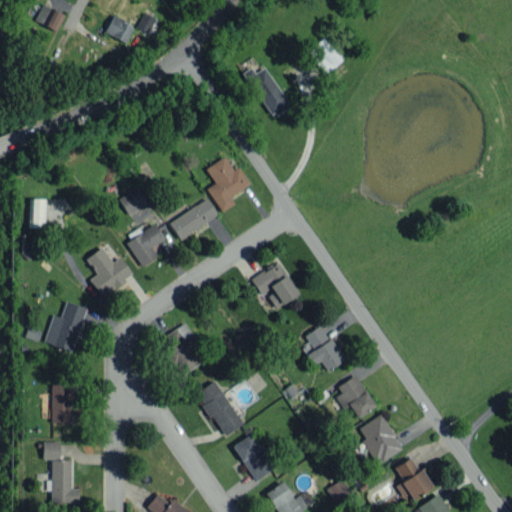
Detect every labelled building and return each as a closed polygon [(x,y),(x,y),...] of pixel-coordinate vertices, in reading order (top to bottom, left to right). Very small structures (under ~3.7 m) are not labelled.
[(55,30),(63,14),(41,3),(33,20),(55,30)] [(135,27),(148,32),(154,17),(142,12),(135,27)] [(103,32),(125,42),(133,25),(111,15),(103,32)] [(304,51),(324,73),(340,59),(321,37),(304,51)] [(249,67),(242,72),(270,116),(288,105),(263,66),(253,73),(249,67)] [(204,167),(213,183),(206,187),(220,211),(233,203),(229,196),(248,184),(237,166),(231,169),(223,156),(204,167)] [(146,202),(136,186),(117,198),(127,214),(146,202)] [(216,213),(205,197),(167,222),(178,239),(216,213)] [(43,198),(27,198),(26,227),(43,227),(43,198)] [(150,246),(163,238),(153,222),(124,241),(140,266),(156,256),(150,246)] [(100,296),(131,275),(118,256),(110,261),(100,246),(84,258),(95,273),(88,278),(100,296)] [(250,278),(272,310),(298,292),(277,260),(250,278)] [(43,343),(72,350),(83,306),(63,301),(60,316),(50,313),(43,343)] [(179,375),(199,362),(191,349),(198,345),(183,322),(157,339),(179,375)] [(303,334),(312,349),(305,353),(312,364),(318,360),(324,370),(341,360),(320,324),(303,334)] [(335,385),(339,392),(334,395),(342,409),(348,405),(356,417),(374,406),(354,374),(335,385)] [(223,435),(241,423),(212,379),(194,391),(223,435)] [(69,383),(49,384),(50,422),(76,421),(75,408),(69,408),(69,383)] [(401,447),(379,413),(357,427),(363,437),(360,439),(375,463),(401,447)] [(231,445),(252,479),(272,467),(250,433),(231,445)] [(58,441),(41,441),(41,458),(58,458),(58,441)] [(407,501),(433,484),(422,466),(416,470),(408,457),(392,467),(401,480),(396,483),(407,501)] [(69,459),(50,459),(49,502),(76,502),(77,488),(69,488),(69,459)] [(325,486),(332,504),(348,497),(341,479),(325,486)] [(302,511),(300,508),(313,501),(305,489),(292,498),(281,481),(263,492),(276,511),(302,511)] [(188,511),(169,498),(167,502),(154,493),(144,507),(151,511),(188,511)] [(419,511),(447,511),(435,493),(416,506),(419,511)]
